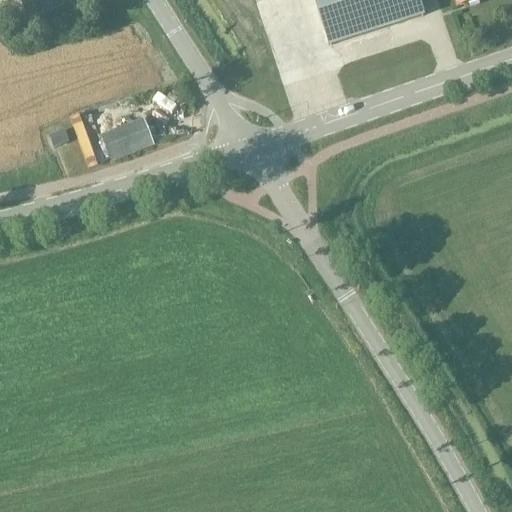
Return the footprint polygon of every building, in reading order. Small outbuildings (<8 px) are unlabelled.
[(64,8),(60,0),(18,0),(27,22),(64,8)] [(312,0),(327,47),(423,16),(417,0),(312,0)] [(483,0),(451,0),(455,10),(483,0)] [(142,121),(100,138),(109,163),(152,146),(142,121)] [(68,144),(63,131),(47,138),(52,150),(68,144)]
